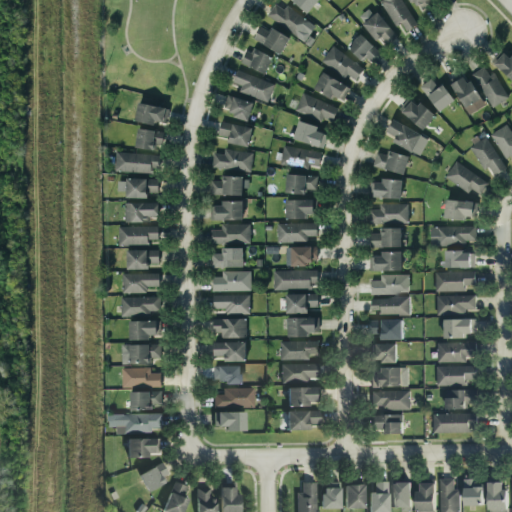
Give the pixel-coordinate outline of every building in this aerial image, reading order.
[(289,0),(307,13),(317,0),(289,0)] [(380,0),(393,27),(401,24),(404,31),(414,26),(402,0),(380,0)] [(432,5),(429,0),(407,0),(410,5),(415,2),(419,11),(432,5)] [(300,37),(309,21),(285,6),(283,10),(274,4),(266,17),(300,37)] [(379,37),(386,45),(397,37),(376,12),(361,24),(375,41),(379,37)] [(279,54),(289,38),(271,28),(268,31),(259,26),(252,39),(279,54)] [(379,52),(359,34),(346,48),(361,61),(366,56),(371,60),(379,52)] [(363,68),(331,46),(321,61),(353,83),(363,68)] [(264,74),(271,58),(247,47),(240,63),(264,74)] [(508,57),(500,50),(490,62),(511,80),(511,56),(510,55),(508,57)] [(493,73),(489,76),(483,67),(471,74),(492,108),(508,98),(493,73)] [(238,91),(267,102),(274,84),(236,70),(232,82),(240,86),(238,91)] [(341,103),(350,88),(321,72),(313,88),(341,103)] [(449,84),(464,108),(479,99),(464,75),(449,84)] [(419,87),(439,112),(454,100),(441,83),(436,87),(430,79),(419,87)] [(294,111),(321,122),(322,118),(332,122),(337,108),(301,93),(294,111)] [(247,122),(253,103),(227,95),(223,109),(233,113),(232,117),(247,122)] [(398,110),(422,130),(433,117),(409,96),(398,110)] [(135,121),(166,125),(168,107),(137,104),(135,121)] [(247,147),(252,129),(221,121),(217,135),(228,138),(227,142),(247,147)] [(420,155),(428,137),(390,121),(385,132),(394,136),(392,143),(420,155)] [(324,147),(326,134),(316,132),(317,126),(296,122),(293,141),(324,147)] [(491,133),(503,160),(510,156),(511,161),(511,131),(509,124),(491,133)] [(135,146),(161,149),(163,131),(137,129),(135,146)] [(493,176),(505,169),(485,137),(469,147),(483,170),(488,167),(493,176)] [(318,167),(321,153),(283,146),(280,164),(308,170),(309,165),(318,167)] [(250,172),(252,153),(224,149),(223,154),(213,153),(211,167),(250,172)] [(408,157),(387,151),(386,155),(376,152),(372,166),(403,175),(408,157)] [(159,168),(159,155),(115,153),(114,171),(150,173),(150,168),(159,168)] [(468,194),(471,189),(479,195),(488,184),(455,161),(444,177),(468,194)] [(285,194),(304,194),(304,190),(316,190),(317,176),(285,174),(285,194)] [(242,176),(220,176),(220,181),(210,181),(210,195),(242,195),(242,176)] [(157,193),(158,179),(125,179),(125,198),(147,198),(147,193),(157,193)] [(401,180),(372,180),(372,198),(400,198),(401,180)] [(477,203),(445,199),(443,218),(465,221),(466,216),(475,217),(477,203)] [(285,200),(285,219),(306,219),(306,213),(316,213),(316,200),(285,200)] [(241,201),(221,201),(221,206),(210,206),(210,220),(242,220),(241,201)] [(125,222),(149,222),(149,217),(158,217),(158,203),(124,203),(125,222)] [(407,204),(379,204),(379,210),(371,210),(371,224),(408,223),(407,204)] [(276,242),(307,242),(307,236),(316,236),(316,223),(276,223),(276,242)] [(250,244),(249,224),(220,224),(220,230),(210,230),(210,244),(250,244)] [(158,226),(118,227),(118,245),(149,245),(149,240),(158,239),(158,226)] [(429,227),(430,245),(475,244),(475,226),(429,227)] [(400,247),(400,228),(379,228),(379,233),(369,233),(370,248),(400,247)] [(285,247),(285,264),(316,265),(316,247),(285,247)] [(242,248),(220,248),(220,254),(212,254),(212,268),(242,268),(242,248)] [(158,250),(126,250),(126,270),(148,269),(148,263),(158,263),(158,250)] [(464,250),(444,251),(444,270),(476,269),(476,254),(464,255),(464,250)] [(400,251),(380,252),(380,256),(369,257),(369,271),(401,270),(400,251)] [(273,271),(273,289),(317,288),(317,270),(273,271)] [(250,291),(250,271),(221,271),(221,277),(211,277),(211,292),(250,291)] [(435,294),(466,293),(466,287),(476,287),(476,273),(435,274),(435,294)] [(158,274),(122,274),(122,293),(146,293),(146,287),(158,287),(158,274)] [(370,295),(409,294),(408,275),(380,275),(380,280),(370,281),(370,295)] [(317,308),(317,293),(285,294),(285,314),(306,313),(306,308),(317,308)] [(249,295),(212,295),(212,309),(224,309),(224,314),(249,314),(249,295)] [(159,296),(120,297),(121,316),(150,316),(150,311),(159,311),(159,296)] [(437,316),(466,316),(466,312),(476,312),(476,297),(437,298),(437,316)] [(410,299),(370,299),(370,312),(380,312),(380,317),(410,317),(410,299)] [(287,337),(309,337),(309,332),(318,332),(318,317),(287,318),(287,337)] [(246,338),(246,319),(213,319),(213,333),(221,333),(221,338),(246,338)] [(129,340),(149,340),(149,335),(157,335),(157,321),(128,321),(129,340)] [(445,341),(467,340),(467,335),(477,335),(476,321),(445,321),(445,341)] [(381,342),(403,341),(403,322),(373,322),(373,336),(381,336),(381,342)] [(280,361),(308,361),(308,355),(318,355),(318,341),(279,341),(280,361)] [(245,362),(245,343),(213,342),(213,356),(223,357),(223,361),(245,362)] [(121,364),(150,364),(150,358),(160,358),(160,344),(121,345),(121,364)] [(476,344),(438,345),(438,364),(466,364),(466,359),(477,358),(476,344)] [(376,346),(377,365),(398,364),(397,346),(376,346)] [(319,382),(318,364),(281,365),(281,383),(319,382)] [(239,384),(239,366),(212,366),(212,384),(239,384)] [(477,367),(437,369),(437,388),(467,387),(467,382),(477,381),(477,367)] [(122,388),(160,387),(160,373),(150,373),(150,368),(122,368),(122,388)] [(402,370),(382,369),(382,374),(371,374),(371,388),(402,389),(402,370)] [(287,407),(309,407),(309,402),(319,402),(319,388),(287,388),(287,407)] [(253,389),(223,389),(223,395),(214,396),(214,409),(253,408),(253,389)] [(161,405),(161,391),(129,392),(130,411),(151,410),(151,406),(161,405)] [(411,412),(410,392),(371,393),(371,407),(381,407),(381,412),(411,412)] [(446,411),(467,411),(467,405),(477,405),(477,392),(446,392),(446,411)] [(287,412),(287,432),(309,431),(309,426),(318,426),(318,412),(287,412)] [(213,414),(213,428),(224,428),(224,432),(245,432),(244,413),(213,414)] [(114,435),(147,435),(147,429),(161,429),(161,414),(106,415),(106,429),(114,429),(114,435)] [(475,415),(433,416),(433,435),(475,434),(475,415)] [(403,435),(403,417),(371,417),(371,431),(382,431),(382,435),(403,435)] [(127,440),(128,459),(149,458),(149,455),(158,454),(157,439),(127,440)] [(147,493),(164,484),(161,478),(167,474),(161,464),(138,476),(147,493)] [(460,511),(460,491),(454,491),(454,481),(440,481),(440,511),(460,511)] [(482,508),(483,481),(465,481),(465,507),(482,508)] [(182,511),(188,499),(183,497),(186,488),(174,482),(162,511),(182,511)] [(315,511),(315,483),(301,483),(301,494),(296,494),(296,511),(315,511)] [(340,510),(339,483),(327,484),(327,491),(320,492),(320,510),(340,510)] [(387,511),(388,483),(374,483),(374,493),(369,493),(368,511),(387,511)] [(411,511),(411,484),(392,485),(393,510),(401,509),(401,511),(411,511)] [(417,493),(416,511),(435,511),(436,485),(421,485),(421,493),(417,493)] [(363,486),(344,486),(344,510),(364,510),(363,486)] [(196,511),(215,511),(215,498),(210,498),(210,488),(196,488),(196,511)] [(239,511),(240,496),(235,496),(235,489),(220,489),(219,511),(239,511)]
